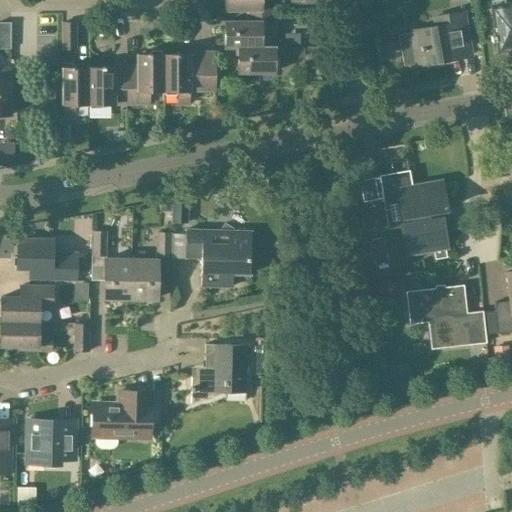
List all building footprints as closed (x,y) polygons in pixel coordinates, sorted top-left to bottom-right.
[(248,11),(262,10),(261,0),(225,0),(225,11),(248,11)] [(262,10),(248,11),(248,22),(225,22),(225,49),(239,49),(239,47),(275,47),(275,34),(275,10),(262,10)] [(511,11),(493,14),(499,52),(511,49),(511,11)] [(447,26),(418,31),(424,65),(471,56),(463,13),(445,17),(447,26)] [(61,50),(77,50),(77,22),(62,23),(61,50)] [(0,49),(11,49),(11,23),(0,23),(0,49)] [(239,47),(239,49),(239,73),(275,73),(275,58),(288,58),(288,47),(275,47),(239,47)] [(138,79),(126,79),(126,104),(149,104),(149,92),(164,92),(164,56),(138,56),(138,79)] [(164,56),(164,92),(179,92),(179,104),(190,104),(190,93),(202,93),(202,62),(190,62),(190,56),(164,56)] [(202,62),(202,93),(216,93),(216,76),(216,62),(202,62)] [(89,104),(89,69),(63,69),(63,117),(74,117),(74,104),(89,104)] [(126,104),(126,79),(126,69),(89,69),(89,104),(126,104)] [(0,80),(0,115),(11,116),(11,71),(0,71),(0,81),(0,80)] [(55,104),(55,82),(40,82),(40,104),(55,104)] [(0,163),(14,163),(14,142),(0,142),(0,163)] [(441,182),(411,187),(409,174),(381,179),(384,200),(399,197),(403,224),(400,225),(406,255),(448,248),(441,210),(446,209),(441,182)] [(189,224),(189,198),(172,198),(172,224),(189,224)] [(225,224),(219,231),(187,231),(186,255),(203,255),(202,287),(233,288),(233,275),(250,275),(251,232),(238,232),(225,224)] [(106,255),(106,231),(92,231),(92,255),(106,255)] [(156,232),(155,257),(170,258),(171,233),(156,232)] [(77,251),(52,251),(52,240),(18,239),(18,255),(14,256),(14,264),(17,265),(17,267),(30,268),(30,280),(76,281),(77,251)] [(92,280),(92,259),(83,259),(83,280),(92,280)] [(131,298),(131,260),(105,260),(104,298),(131,298)] [(131,260),(131,298),(157,299),(158,261),(131,260)] [(511,271),(506,272),(509,300),(494,302),(498,334),(511,332),(511,271)] [(1,321),(40,322),(40,309),(53,310),(53,287),(27,286),(27,297),(2,297),(1,321)] [(464,286),(407,293),(411,325),(435,323),(438,350),(487,344),(483,312),(467,314),(464,286)] [(40,322),(1,321),(0,345),(37,346),(37,351),(52,351),(52,339),(39,339),(40,322)] [(91,324),(74,324),(73,352),(90,352),(91,324)] [(205,376),(192,375),(191,404),(227,393),(247,393),(248,346),(206,345),(205,376)] [(117,443),(117,436),(149,437),(150,392),(118,392),(118,405),(93,405),(93,436),(95,436),(95,444),(97,448),(101,449),(113,449),(116,447),(117,443)] [(59,421),(27,420),(26,454),(40,454),(40,464),(58,464),(58,459),(73,460),(73,427),(59,426),(59,421)] [(0,473),(10,474),(10,442),(0,441),(0,473)]
